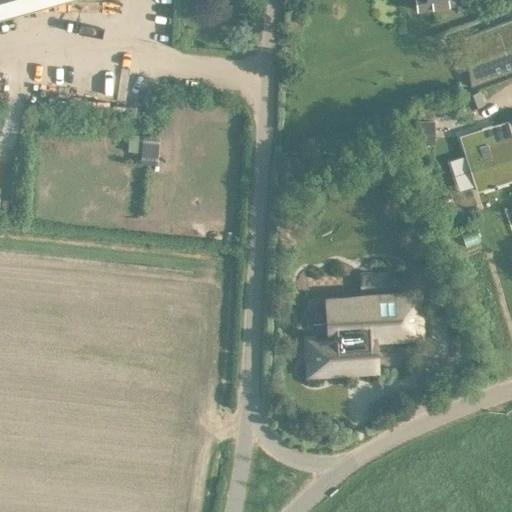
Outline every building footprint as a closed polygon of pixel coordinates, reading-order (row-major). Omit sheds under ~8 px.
[(0,0),(0,14),(23,8),(20,0),(0,0)] [(54,0),(20,0),(23,8),(54,0)] [(413,0),(414,8),(455,2),(454,0),(413,0)] [(472,31),(473,35),(466,38),(473,58),(469,59),(477,82),(511,68),(511,24),(509,17),(472,31)] [(462,149),(474,188),(511,176),(511,144),(504,120),(486,126),(491,140),(485,141),(481,127),(462,133),(466,147),(462,149)] [(140,142),(139,161),(149,162),(155,162),(157,134),(152,134),(143,133),(141,133),(140,142)] [(308,370),(339,368),(417,364),(413,294),(388,296),(387,269),(356,271),(357,293),(304,296),(306,339),(308,370)]
